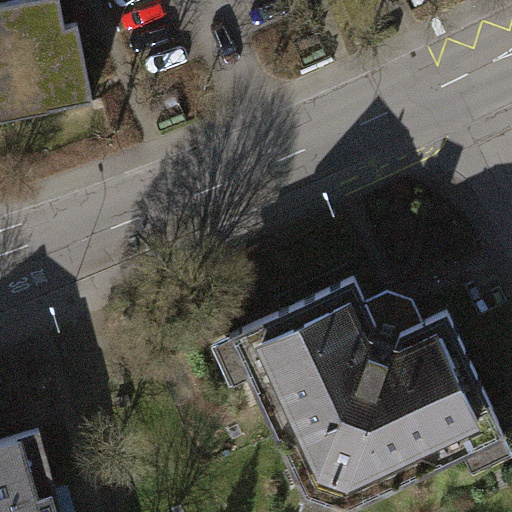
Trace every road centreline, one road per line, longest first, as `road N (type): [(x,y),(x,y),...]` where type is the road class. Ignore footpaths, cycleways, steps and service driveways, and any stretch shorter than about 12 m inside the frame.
road 1 (residential): [(0,269),(278,162),(454,80)]
road 2 (residential): [(511,190),(454,80)]
